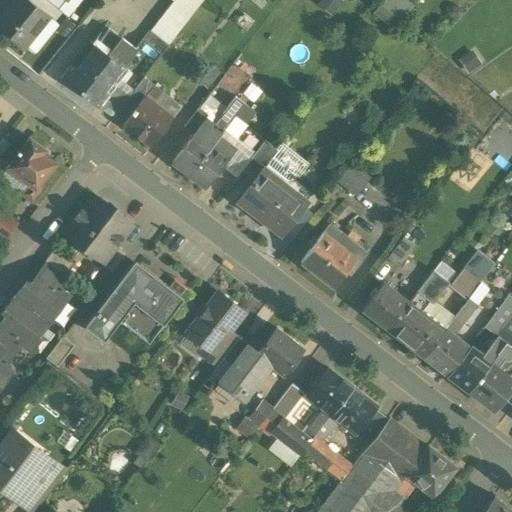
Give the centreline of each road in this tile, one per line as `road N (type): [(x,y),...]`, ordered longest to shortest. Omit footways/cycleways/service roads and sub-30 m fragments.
road 1 (residential): [(499,463),(101,154)]
road 2 (residential): [(0,75),(101,154)]
